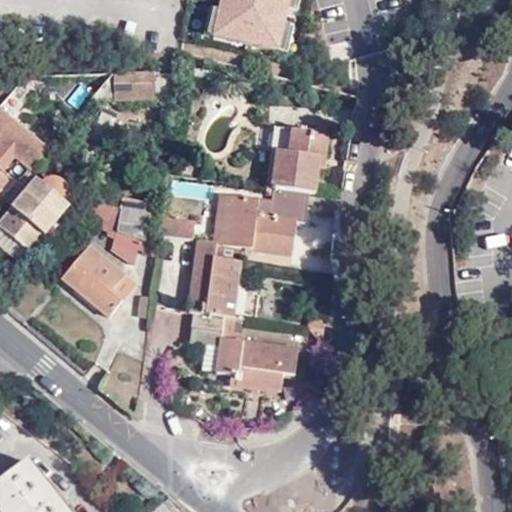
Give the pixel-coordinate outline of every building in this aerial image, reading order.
[(284,55),(293,0),(216,0),(209,41),(284,55)] [(153,73),(112,74),(89,101),(153,101),(153,73)] [(0,109),(0,130),(10,118),(0,109)] [(10,118),(0,130),(0,139),(15,121),(10,118)] [(48,150),(15,121),(0,139),(0,144),(0,145),(0,187),(5,181),(0,176),(0,170),(14,156),(30,170),(48,150)] [(219,243),(211,242),(195,240),(189,313),(193,314),(190,343),(205,345),(218,346),(216,371),(216,373),(232,375),(231,385),(281,390),(283,375),(294,375),(297,347),(238,340),(240,319),(233,319),(241,250),(291,257),(295,221),(302,222),(306,192),(312,193),(316,158),(319,158),(322,134),(274,129),(271,153),(274,153),(268,199),(224,194),(219,243)] [(189,175),(191,154),(180,153),(178,173),(189,175)] [(36,178),(0,218),(0,226),(28,252),(68,205),(62,200),(67,191),(63,181),(54,177),(47,178),(42,183),(36,178)] [(96,190),(85,203),(116,228),(120,208),(96,190)] [(217,193),(211,242),(219,243),(224,194),(217,193)] [(120,208),(116,228),(115,233),(145,242),(152,205),(122,199),(120,208)] [(193,223),(162,218),(160,235),(191,239),(193,223)] [(28,252),(0,226),(0,242),(21,260),(28,252)] [(159,256),(159,247),(145,242),(115,233),(111,249),(130,263),(139,250),(159,256)] [(107,317),(118,302),(105,292),(121,274),(87,245),(60,277),(107,317)] [(105,292),(118,302),(133,284),(121,274),(105,292)] [(218,346),(205,345),(201,370),(216,371),(218,346)] [(68,511),(29,462),(0,483),(0,511),(68,511)] [(183,511),(171,500),(157,511),(183,511)]
